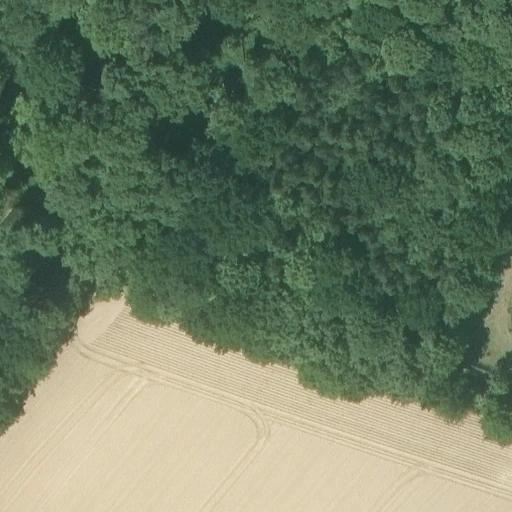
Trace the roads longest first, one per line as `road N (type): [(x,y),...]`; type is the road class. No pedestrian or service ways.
road 1 (track): [(425,370),(251,319),(144,278),(120,257),(0,377)]
road 2 (track): [(120,257),(36,177),(182,0)]
road 3 (track): [(511,142),(443,352),(425,370)]
